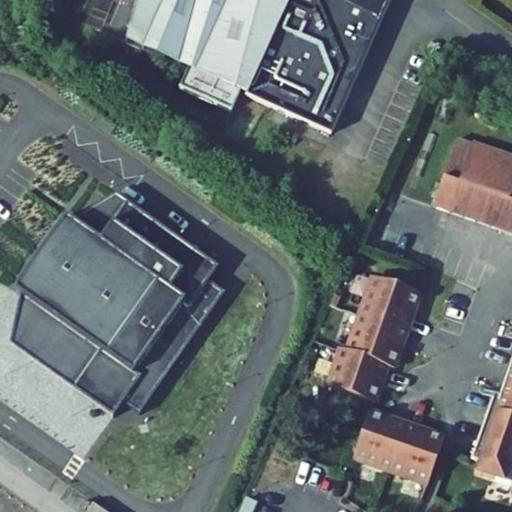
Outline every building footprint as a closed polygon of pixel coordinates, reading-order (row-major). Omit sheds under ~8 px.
[(336,138),(394,0),(125,0),(118,18),(191,49),(186,61),(179,58),(176,66),(167,88),(236,117),(245,97),(250,99),(249,102),(336,138)] [(191,49),(118,18),(114,29),(176,66),(179,58),(186,61),(191,49)] [(445,179),(435,208),(450,214),(511,235),(511,158),(474,145),(460,184),(445,179)] [(11,341),(112,418),(123,404),(138,415),(225,294),(207,282),(218,268),(115,195),(72,222),(65,217),(17,287),(19,289),(11,341)] [(328,388),(373,404),(386,368),(392,370),(419,295),(374,279),(347,354),(341,352),(328,388)] [(511,363),(498,402),(493,400),(471,461),(479,464),(475,477),(511,489),(511,363)] [(428,486),(444,441),(369,414),(353,459),(428,486)]
